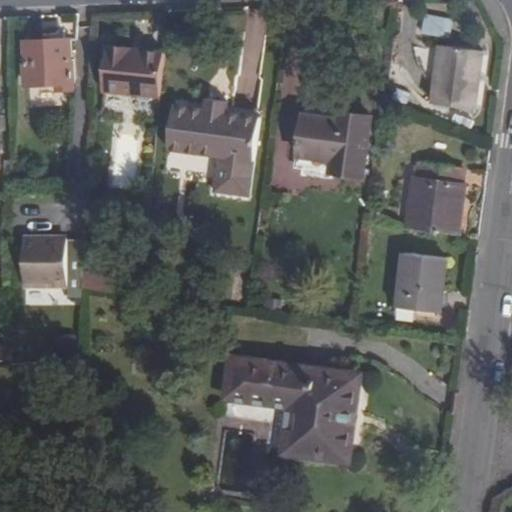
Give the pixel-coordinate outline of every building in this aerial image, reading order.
[(427,14),(425,33),(445,36),(448,16),(427,14)] [(76,61),(73,61),(72,40),(28,43),(29,63),(27,63),(27,85),(77,83),(76,61)] [(485,51),(443,45),(435,103),(477,108),(485,51)] [(134,57),(135,52),(133,50),(111,49),(106,92),(107,92),(163,98),(166,54),(143,53),(142,58),(134,57)] [(288,60),(286,88),(305,90),(308,61),(288,60)] [(262,118),(228,111),(231,101),(210,97),(208,109),(176,102),(169,147),(220,155),(213,190),(248,196),(262,118)] [(335,178),(336,172),(366,175),(374,118),(344,113),(343,120),(308,116),(301,168),(325,170),(324,177),(335,178)] [(114,160),(111,187),(129,189),(133,162),(114,160)] [(409,176),(402,228),(459,236),(466,184),(464,184),(466,170),(413,162),(411,177),(409,176)] [(124,230),(109,229),(108,248),(123,249),(124,230)] [(83,290),(85,240),(58,239),(58,237),(27,237),(28,286),(70,287),(70,297),(83,297),(83,290)] [(452,258),(407,253),(400,308),(445,314),(452,258)] [(364,376),(237,358),(233,395),(297,404),(291,453),(353,461),(364,376)] [(257,432),(228,428),(220,488),(249,492),(257,432)]
